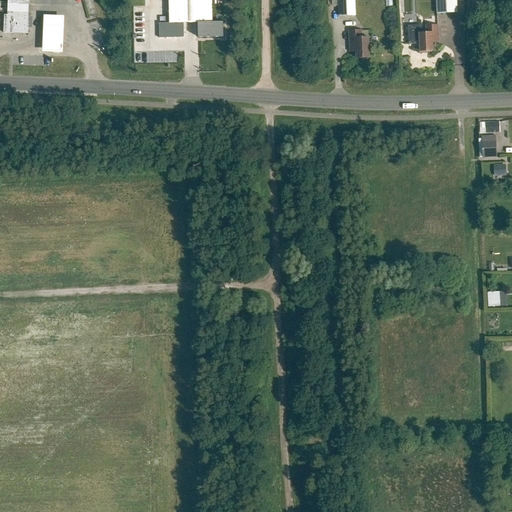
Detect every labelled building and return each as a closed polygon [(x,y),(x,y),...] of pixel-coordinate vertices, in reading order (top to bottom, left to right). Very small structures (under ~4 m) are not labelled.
[(4,15),(4,33),(28,34),(29,0),(8,0),(8,15),(4,15)] [(159,23),(159,38),(184,38),(184,23),(198,23),(198,38),(223,37),(223,22),(212,22),(211,0),(169,0),(170,23),(159,23)] [(338,0),(339,17),(356,16),(354,0),(338,0)] [(436,0),(437,14),(457,13),(456,0),(436,0)] [(65,13),(45,13),(44,46),(44,49),(64,50),(64,47),(65,13)] [(421,25),(408,25),(409,44),(418,44),(418,54),(427,53),(426,51),(433,51),(432,38),(438,38),(437,26),(430,26),(430,23),(426,23),(427,33),(419,34),(419,31),(421,31),(421,25)] [(356,43),(357,59),(369,58),(368,38),(361,38),(361,31),(349,31),(350,43),(356,43)] [(495,122),(485,123),(485,133),(496,133),(495,122)] [(496,135),(482,136),(482,157),(497,156),(496,135)] [(506,165),(494,165),(494,177),(506,176),(506,165)] [(427,172),(385,172),(389,296),(431,295),(427,172)] [(508,306),(507,291),(488,293),(489,307),(508,306)]
